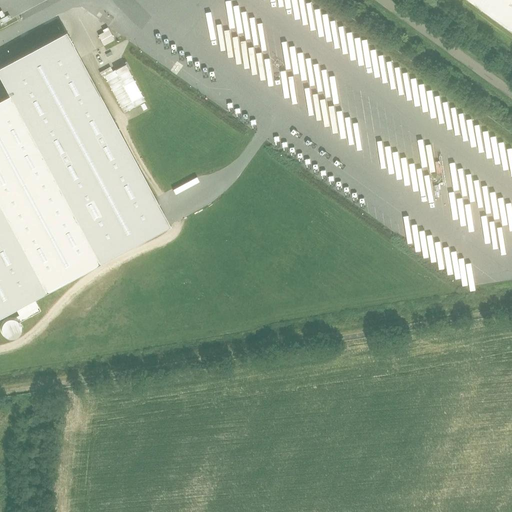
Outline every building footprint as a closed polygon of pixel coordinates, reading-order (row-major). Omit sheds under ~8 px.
[(511,0),(466,0),(511,33),(511,0)] [(101,46),(114,40),(108,27),(95,33),(101,46)] [(66,31),(0,67),(0,78),(12,100),(101,264),(172,225),(66,31)] [(120,113),(143,102),(124,62),(111,68),(109,65),(97,71),(110,97),(112,96),(120,113)] [(12,100),(0,106),(0,199),(50,291),(101,264),(12,100)] [(0,318),(50,291),(0,199),(0,318)]
